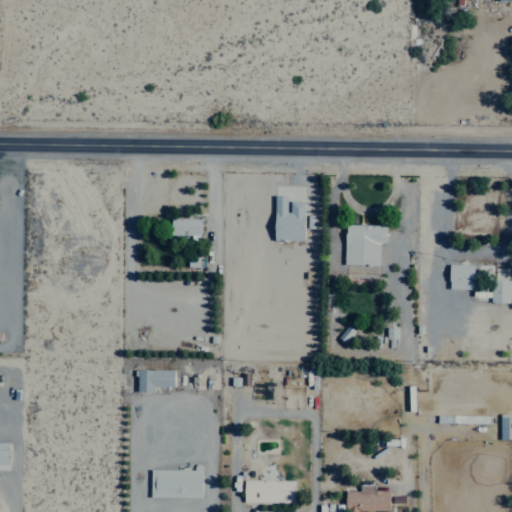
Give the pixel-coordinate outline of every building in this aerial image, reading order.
[(303,202),(286,201),(286,196),(273,195),(272,240),(302,241),(303,202)] [(169,235),(198,235),(198,218),(169,218),(169,235)] [(383,225),(343,224),(342,264),(377,265),(378,243),(383,243),(383,225)] [(447,288),(471,289),(472,265),(447,264),(447,288)] [(509,281),(490,280),(489,302),(508,303),(509,281)] [(343,343),(352,330),(346,325),(336,338),(343,343)] [(396,327),(386,327),(386,347),(396,347),(396,327)] [(172,387),(172,370),(135,370),(135,392),(152,392),(152,387),(172,387)] [(149,468),(148,497),(200,498),(200,469),(149,468)] [(291,503),(291,480),(242,480),(241,502),(291,503)] [(386,511),(387,491),(370,491),(371,482),(357,481),(357,491),(343,491),(342,511),(386,511)]
